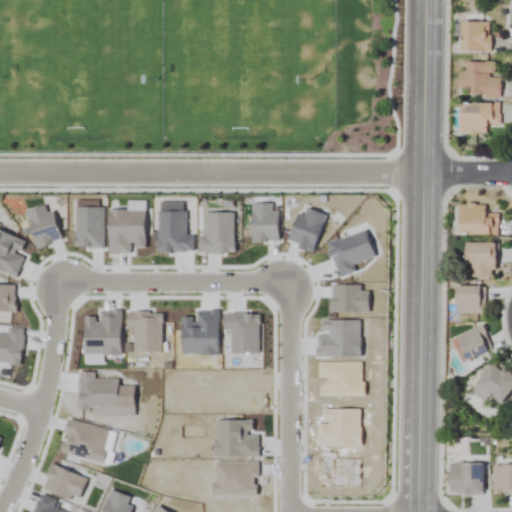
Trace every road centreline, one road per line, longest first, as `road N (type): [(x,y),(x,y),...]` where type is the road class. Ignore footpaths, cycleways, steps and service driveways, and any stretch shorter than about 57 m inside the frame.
road 1 (residential): [(0,508),(46,399),(58,299),(73,281),(279,285),(288,293)]
road 2 (track): [(0,172),(425,172)]
road 3 (tertiary): [(420,511),(425,172)]
road 4 (residential): [(288,293),(286,511)]
road 5 (tertiary): [(425,172),(427,0)]
